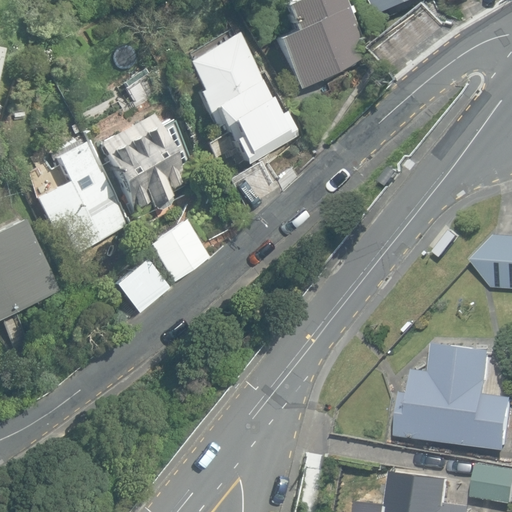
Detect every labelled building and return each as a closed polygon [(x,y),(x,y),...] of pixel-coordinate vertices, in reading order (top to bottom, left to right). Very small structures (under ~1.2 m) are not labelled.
[(271,36),(297,87),(364,53),(337,0),(282,0),(277,3),(289,27),(271,36)] [(377,0),(383,13),(414,0),(377,0)] [(228,138),(243,163),(294,133),(280,109),(274,112),(255,80),(260,78),(232,30),(182,59),(198,88),(195,90),(216,127),(220,125),(228,138)] [(138,76),(148,90),(164,80),(155,65),(138,76)] [(113,84),(128,106),(148,92),(134,70),(113,84)] [(95,140),(134,214),(187,186),(148,112),(95,140)] [(57,224),(74,254),(127,224),(79,138),(51,154),(65,178),(33,196),(51,228),(57,224)] [(393,164),(382,178),(390,184),(401,170),(393,164)] [(0,313),(52,287),(15,213),(0,220),(0,313)] [(142,243),(167,280),(204,255),(179,218),(142,243)] [(441,244),(448,250),(458,237),(450,231),(441,244)] [(511,234),(497,234),(474,258),(494,286),(511,287),(511,234)] [(108,281),(132,310),(162,284),(138,256),(108,281)] [(511,395),(487,392),(493,349),(436,341),(432,369),(415,367),(412,391),(403,389),(397,434),(508,449),(511,419),(511,395)] [(511,465),(477,461),(472,498),(511,503),(511,465)] [(478,511),(472,511),(473,504),(448,501),(451,477),(392,469),(386,511),(478,511)]
